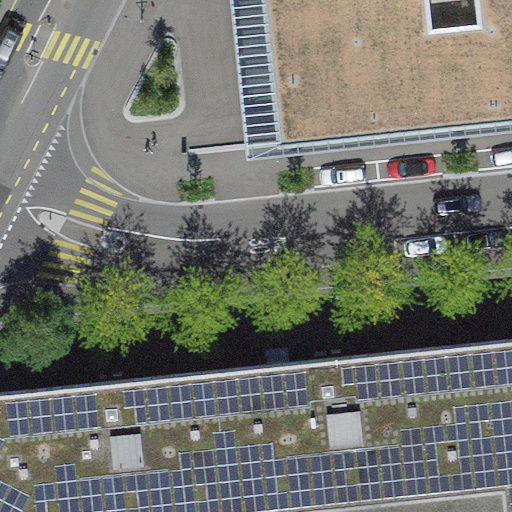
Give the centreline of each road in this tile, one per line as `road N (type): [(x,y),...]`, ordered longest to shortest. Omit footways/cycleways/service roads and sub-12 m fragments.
road 1 (residential): [(0,210),(140,244),(224,245),(511,214)]
road 2 (primary): [(79,0),(0,157)]
